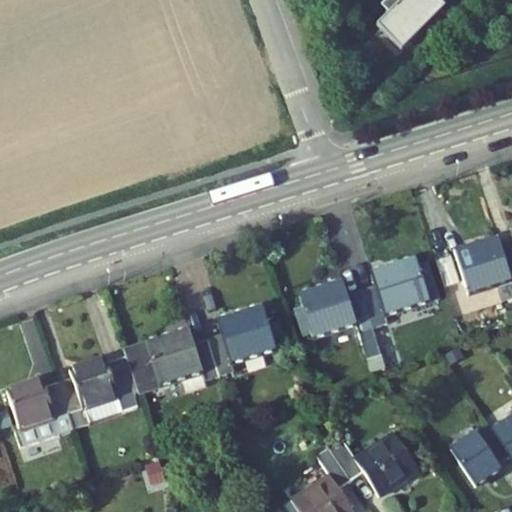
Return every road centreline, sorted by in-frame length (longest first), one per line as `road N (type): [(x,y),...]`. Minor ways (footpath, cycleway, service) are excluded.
road 1 (tertiary): [(0,276),(326,172)]
road 2 (tertiary): [(326,172),(511,115)]
road 3 (residential): [(263,0),(326,172)]
